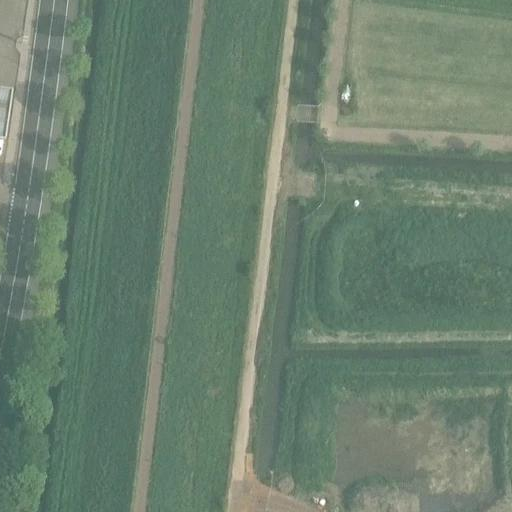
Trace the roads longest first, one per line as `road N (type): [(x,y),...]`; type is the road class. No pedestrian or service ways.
road 1 (track): [(233,511),(293,0)]
road 2 (secondary): [(0,368),(53,0)]
